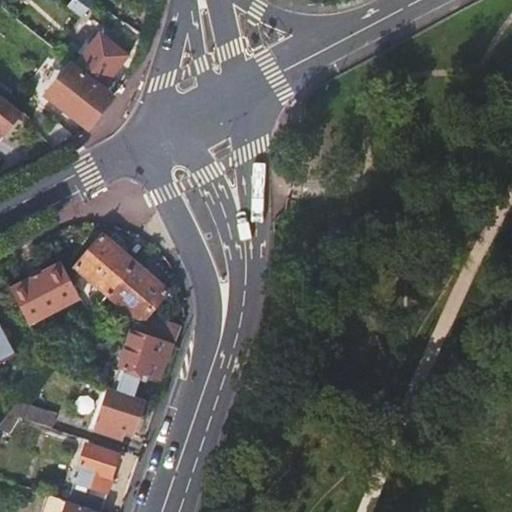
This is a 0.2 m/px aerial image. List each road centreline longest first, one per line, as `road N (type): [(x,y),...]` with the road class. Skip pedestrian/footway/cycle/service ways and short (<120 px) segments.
road 1 (secondary): [(148,141),(224,338)]
road 2 (secondary): [(164,511),(224,338)]
road 3 (secondary): [(248,272),(255,187),(240,93)]
road 4 (secondary): [(0,215),(148,141)]
road 5 (secondary): [(248,272),(185,122)]
road 6 (secondary): [(190,15),(148,141)]
